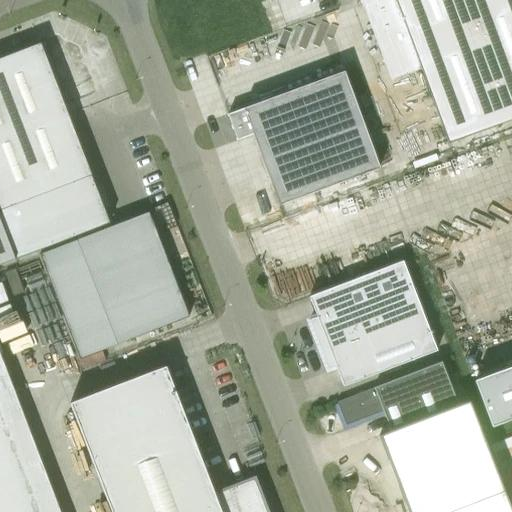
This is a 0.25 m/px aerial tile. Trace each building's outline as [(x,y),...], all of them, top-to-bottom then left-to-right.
[(511,0),(360,0),(390,81),(420,70),(447,145),(511,121),(511,0)] [(0,59),(0,265),(15,260),(109,224),(40,44),(0,59)] [(283,200),(380,170),(344,71),(226,113),(238,146),(260,139),(283,200)] [(342,386),(435,350),(401,260),(308,296),(316,317),(308,320),(327,368),(334,365),(342,386)] [(335,401),(344,425),(381,411),(390,432),(457,406),(440,361),(335,401)] [(511,366),(473,381),(490,428),(511,419),(511,366)] [(166,367),(69,404),(110,511),(260,511),(250,485),(215,499),(166,367)] [(37,511),(0,413),(0,511),(37,511)] [(510,511),(503,492),(449,511),(510,511)]
